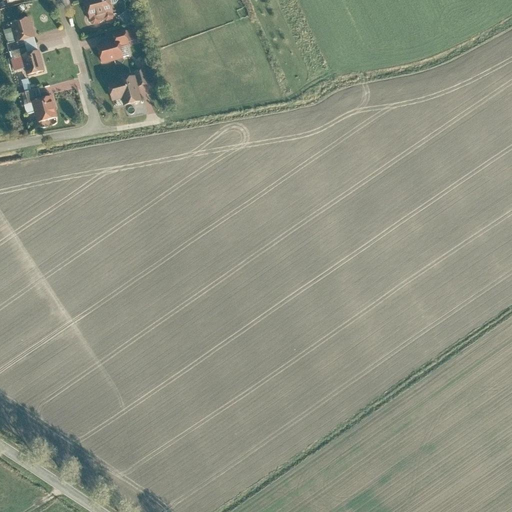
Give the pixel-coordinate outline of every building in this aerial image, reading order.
[(110,0),(85,0),(83,1),(90,26),(116,20),(110,0)] [(131,10),(121,16),(128,26),(138,20),(131,10)] [(32,15),(10,20),(16,45),(38,40),(32,15)] [(115,42),(97,46),(101,65),(125,60),(122,48),(130,47),(127,30),(113,32),(115,42)] [(42,51),(24,55),(29,77),(46,73),(42,51)] [(133,60),(140,68),(147,63),(141,54),(133,60)] [(137,77),(108,83),(113,102),(127,99),(128,106),(143,103),(137,77)] [(54,97),(33,102),(39,124),(59,119),(54,97)]
